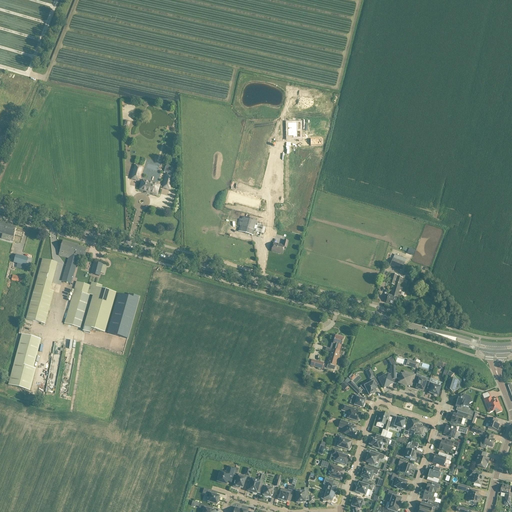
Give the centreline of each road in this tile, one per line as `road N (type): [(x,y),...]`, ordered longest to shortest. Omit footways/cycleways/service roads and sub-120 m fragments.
road 1 (secondary): [(259,282),(0,207)]
road 2 (secondary): [(427,330),(259,282)]
road 3 (residential): [(277,146),(259,282)]
road 4 (residential): [(386,399),(373,405),(340,511)]
